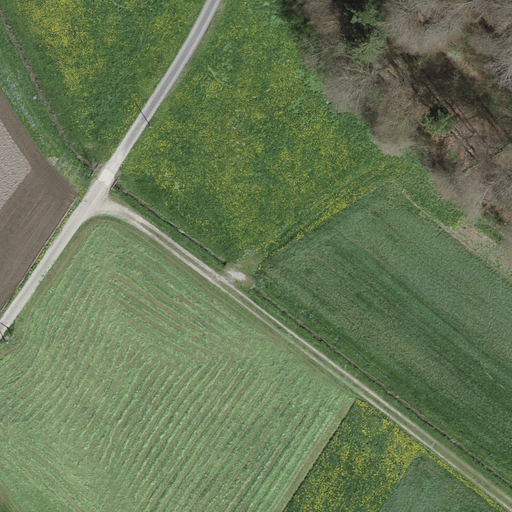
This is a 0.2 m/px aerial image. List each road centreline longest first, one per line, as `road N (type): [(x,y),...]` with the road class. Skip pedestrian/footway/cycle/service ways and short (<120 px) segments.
road 1 (track): [(90,199),(150,229),(511,505)]
road 2 (track): [(214,0),(0,329)]
